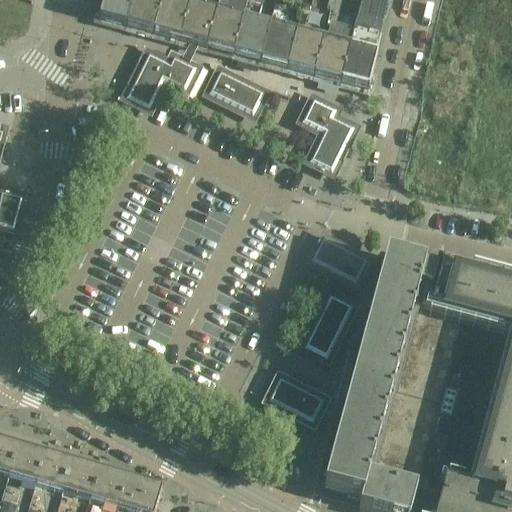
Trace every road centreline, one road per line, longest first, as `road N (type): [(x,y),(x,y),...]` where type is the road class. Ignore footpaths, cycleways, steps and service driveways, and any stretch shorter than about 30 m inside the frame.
road 1 (residential): [(365,223),(154,132),(59,110)]
road 2 (tertiary): [(210,477),(0,362)]
road 3 (residential): [(417,0),(365,223)]
road 4 (residential): [(0,298),(40,229),(59,110)]
road 5 (residential): [(365,223),(511,262)]
